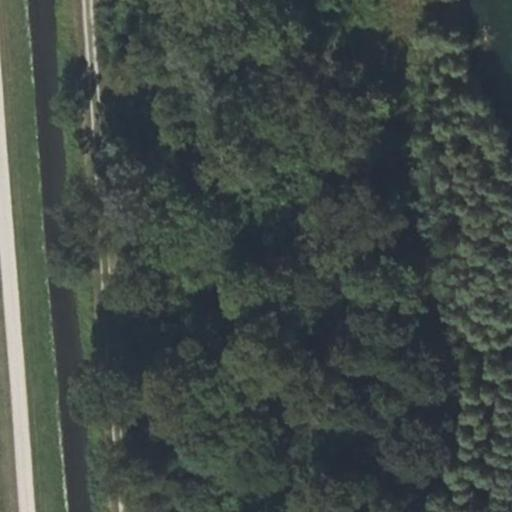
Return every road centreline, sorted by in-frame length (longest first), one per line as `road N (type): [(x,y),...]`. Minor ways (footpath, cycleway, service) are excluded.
road 1 (track): [(85,0),(124,511)]
road 2 (track): [(0,192),(24,511)]
